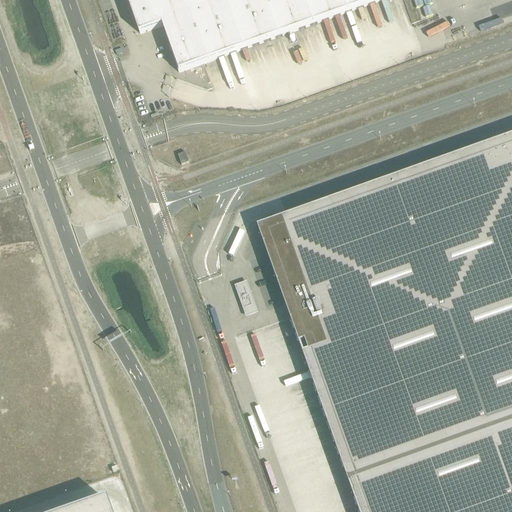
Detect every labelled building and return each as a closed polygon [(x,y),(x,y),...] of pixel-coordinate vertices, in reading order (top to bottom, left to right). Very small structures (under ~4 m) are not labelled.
[(383,0),(127,0),(140,34),(163,26),(171,48),(179,73),(383,0)] [(511,511),(511,137),(258,228),(359,511),(511,511)] [(181,166),(189,163),(186,153),(178,156),(181,166)] [(247,282),(235,286),(246,318),(258,314),(247,282)] [(108,511),(104,499),(64,511),(108,511)]
